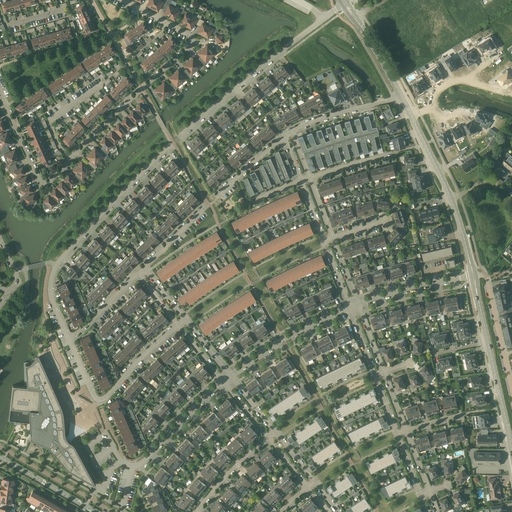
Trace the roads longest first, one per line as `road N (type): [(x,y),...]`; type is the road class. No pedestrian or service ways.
road 1 (residential): [(125,0),(193,42),(48,182),(37,179),(0,93)]
road 2 (residential): [(70,339),(50,286),(58,261),(172,142)]
road 3 (residential): [(178,137),(322,20)]
road 4 (residential): [(466,249),(411,117)]
road 5 (residential): [(230,375),(349,308)]
road 6 (residential): [(511,389),(485,275),(476,275)]
road 7 (residential): [(131,466),(223,381)]
